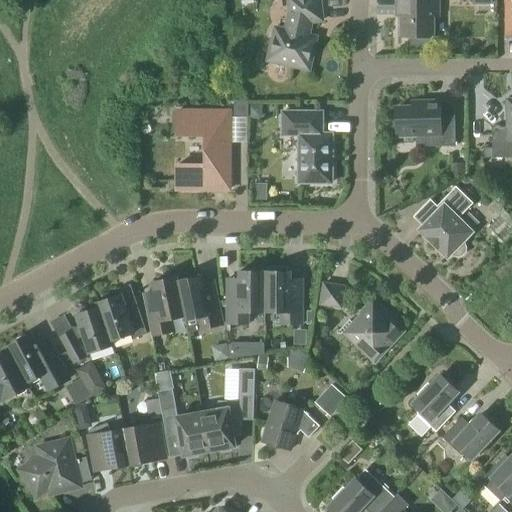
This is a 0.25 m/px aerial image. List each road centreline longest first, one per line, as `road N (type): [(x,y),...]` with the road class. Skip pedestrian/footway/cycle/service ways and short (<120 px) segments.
road 1 (residential): [(0,302),(162,221),(356,221)]
road 2 (residential): [(356,221),(511,369)]
road 3 (residential): [(100,511),(118,497),(248,478),(274,498)]
road 4 (residential): [(356,68),(511,65)]
road 5 (residential): [(356,221),(356,68)]
